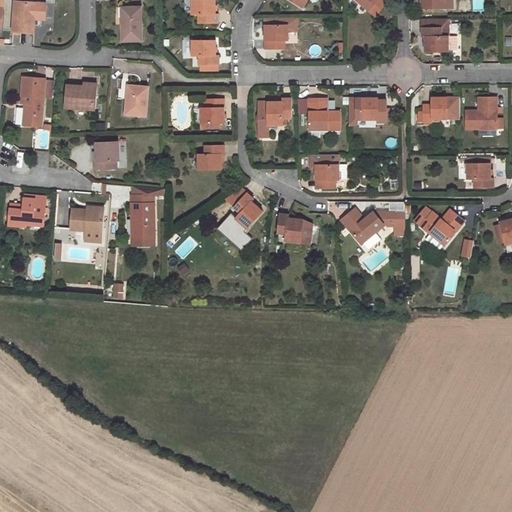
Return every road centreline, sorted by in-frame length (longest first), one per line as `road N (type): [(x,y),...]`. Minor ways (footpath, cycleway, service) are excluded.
road 1 (residential): [(242,75),(243,164),(320,207)]
road 2 (residential): [(242,75),(403,74)]
road 3 (residential): [(84,0),(77,50),(0,50)]
